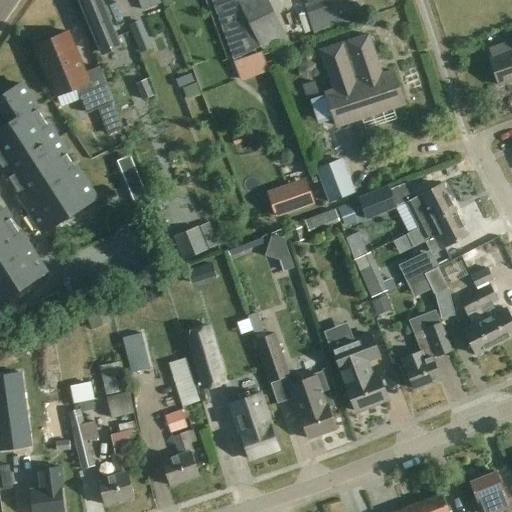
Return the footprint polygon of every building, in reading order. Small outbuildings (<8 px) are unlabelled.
[(78,0),(101,53),(119,45),(100,0),(78,0)] [(138,0),(142,10),(161,3),(160,0),(138,0)] [(236,0),(212,0),(234,60),(260,47),(236,0)] [(236,0),(260,47),(261,47),(265,54),(292,44),(268,0),(236,0)] [(340,20),(339,14),(333,0),(330,0),(306,9),(316,38),(351,26),(348,17),(340,20)] [(153,49),(141,19),(128,24),(140,54),(153,49)] [(85,109),(97,104),(110,135),(123,129),(98,68),(84,74),(66,32),(54,37),(50,35),(40,39),(39,44),(34,45),(56,97),(77,88),(85,109)] [(403,104),(393,71),(379,76),(375,63),(377,62),(368,35),(320,51),(333,91),(325,94),(336,127),(403,104)] [(511,41),(490,49),(493,58),(489,59),(499,86),(511,81),(511,41)] [(241,81),(269,71),(261,51),(233,61),(241,81)] [(191,74),(176,79),(179,88),(194,82),(191,74)] [(197,82),(183,88),(186,96),(200,90),(197,82)] [(0,127),(0,128),(0,127),(0,164),(43,231),(94,199),(20,84),(0,96),(0,127)] [(130,156),(117,161),(134,201),(146,196),(130,156)] [(315,168),(329,202),(355,191),(342,158),(315,168)] [(270,190),(278,217),(317,204),(308,177),(270,190)] [(420,228),(455,211),(441,184),(420,195),(421,196),(415,199),(408,182),(390,190),(390,188),(359,200),(367,218),(408,202),(420,228)] [(0,302),(44,274),(0,204),(0,302)] [(335,209),(304,221),(309,232),(339,221),(335,209)] [(455,211),(420,228),(425,240),(429,238),(436,251),(446,246),(446,247),(468,236),(455,211)] [(209,222),(200,226),(209,249),(218,245),(209,222)] [(198,226),(174,236),(183,260),(208,250),(198,226)] [(354,259),(367,253),(359,232),(346,238),(354,259)] [(424,251),(398,265),(406,280),(432,267),(424,251)] [(367,253),(354,259),(371,298),(387,290),(370,252),(367,253)] [(450,262),(424,274),(434,295),(448,288),(460,283),(450,262)] [(488,267),(470,276),(476,288),(494,279),(488,267)] [(336,306),(350,300),(342,280),(328,286),(336,306)] [(471,294),(497,344),(511,336),(511,321),(506,310),(497,314),(492,303),(498,300),(490,284),(471,294)] [(455,315),(448,288),(434,295),(441,319),(455,315)] [(28,306),(34,318),(63,305),(57,292),(28,306)] [(497,344),(471,294),(460,300),(474,326),(463,331),(476,355),(497,344)] [(451,352),(440,324),(435,310),(409,320),(415,335),(421,352),(402,360),(414,390),(441,380),(432,359),(451,352)] [(264,332),(258,312),(248,316),(254,335),(264,332)] [(208,326),(187,332),(198,369),(203,388),(225,381),(219,363),(208,326)] [(145,333),(127,340),(142,379),(160,371),(145,333)] [(290,375),(275,333),(254,341),(269,383),(290,375)] [(388,400),(378,375),(374,377),(368,361),(381,356),(372,334),(332,349),(356,412),(388,400)] [(449,359),(455,383),(464,381),(458,356),(449,359)] [(186,358),(169,363),(183,406),(199,401),(186,358)] [(122,361),(112,363),(115,377),(125,375),(122,361)] [(324,405),(314,376),(289,385),(308,439),(335,429),(327,404),(324,405)] [(0,381),(0,454),(30,451),(21,378),(0,381)] [(127,379),(103,384),(106,398),(130,393),(127,379)] [(230,403),(241,434),(249,458),(278,448),(270,424),(259,393),(230,403)] [(114,399),(117,418),(139,415),(136,396),(114,399)] [(95,466),(89,440),(99,438),(95,421),(84,423),(81,408),(67,412),(81,469),(95,466)] [(139,445),(135,429),(134,422),(120,425),(121,432),(111,435),(114,451),(139,445)] [(193,451),(186,432),(174,436),(180,455),(161,462),(170,486),(199,475),(191,451),(193,451)] [(55,442),(56,451),(70,450),(69,440),(55,442)] [(129,472),(124,452),(112,456),(117,475),(97,480),(104,505),(134,497),(128,472),(129,472)] [(65,511),(62,487),(63,487),(61,467),(38,470),(41,489),(29,490),(31,511),(65,511)] [(495,473),(470,483),(480,511),(501,511),(511,508),(505,490),(502,491),(495,473)] [(416,505),(418,511),(447,511),(441,495),(416,505)]
